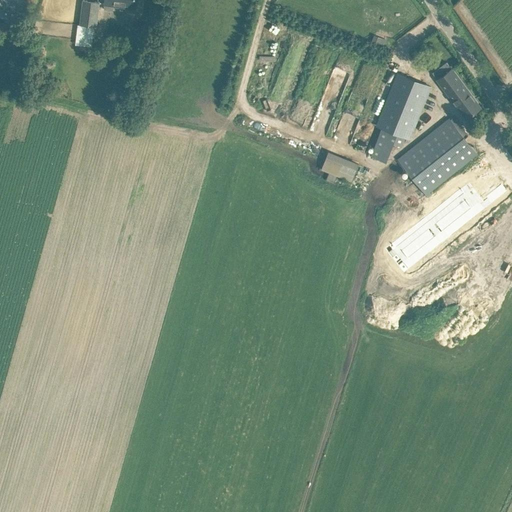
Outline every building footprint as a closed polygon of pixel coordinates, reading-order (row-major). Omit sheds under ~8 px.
[(28,0),(25,0),(0,0),(0,16),(24,21),(28,0)] [(97,27),(100,2),(87,0),(82,0),(80,25),(97,27)] [(134,10),(134,0),(104,0),(104,6),(106,6),(106,9),(115,10),(115,7),(134,10)] [(0,21),(0,31),(15,34),(16,24),(0,21)] [(379,43),(381,37),(374,34),(372,40),(379,43)] [(350,83),(360,55),(345,50),(331,87),(340,90),(343,81),(350,83)] [(356,141),(382,64),(367,58),(341,136),(356,141)] [(466,118),(480,107),(452,68),(437,79),(466,118)] [(417,120),(431,86),(398,73),(377,124),(382,126),(371,155),(386,161),(393,142),(402,145),(405,136),(410,138),(417,120)] [(250,116),(247,123),(278,134),(280,127),(250,116)] [(426,194),(428,197),(432,194),(430,191),(477,153),(449,118),(398,159),(426,194)] [(299,144),(301,139),(290,135),(288,140),(299,144)] [(328,166),(359,177),(365,158),(334,148),(328,166)] [(511,196),(482,159),(461,176),(466,182),(388,244),(413,275),(511,196)] [(452,180),(445,188),(450,192),(457,184),(452,180)]
